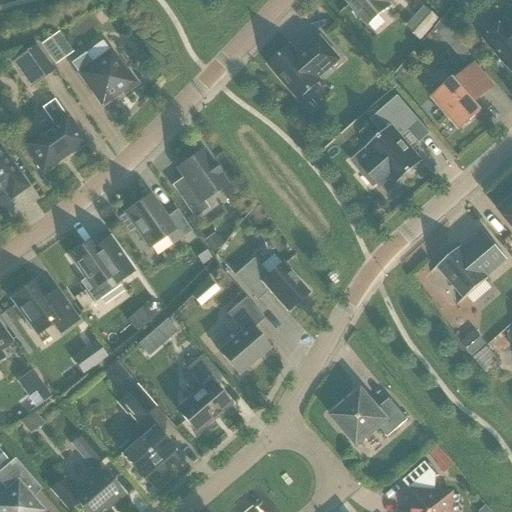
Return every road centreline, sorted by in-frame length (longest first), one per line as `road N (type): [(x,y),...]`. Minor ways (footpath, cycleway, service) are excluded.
road 1 (residential): [(285,0),(104,190),(0,268)]
road 2 (residential): [(281,422),(372,268),(511,142)]
road 3 (residential): [(183,511),(281,422)]
